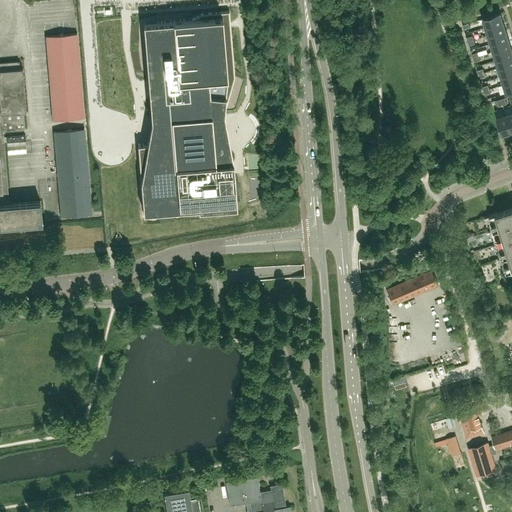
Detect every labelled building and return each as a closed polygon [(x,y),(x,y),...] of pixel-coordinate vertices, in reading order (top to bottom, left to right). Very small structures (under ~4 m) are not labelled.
[(147,142),(138,143),(143,212),(143,215),(161,214),(189,208),(198,207),(235,204),(231,159),(224,113),(234,76),(229,10),(202,13),(192,18),(143,22),(151,119),(147,142)] [(485,26),(503,21),(500,12),(482,18),(485,26)] [(503,21),(485,26),(488,34),(505,29),(503,21)] [(505,29),(488,34),(490,43),(508,37),(505,29)] [(46,35),(52,119),(84,117),(77,33),(46,35)] [(493,51),(511,45),(508,37),(490,43),(493,51)] [(511,50),(511,45),(493,51),(496,59),(511,54),(511,50)] [(511,54),(496,59),(498,68),(511,63),(511,54)] [(0,226),(42,223),(40,201),(9,204),(4,130),(25,128),(23,111),(26,111),(22,67),(20,67),(19,60),(0,61),(0,226)] [(511,63),(498,68),(501,76),(511,72),(511,63)] [(511,81),(511,72),(501,76),(503,84),(511,81)] [(511,90),(511,81),(503,84),(506,92),(511,90)] [(502,134),(511,132),(505,114),(496,117),(502,134)] [(91,213),(84,129),(54,131),(61,215),(91,213)] [(511,269),(511,207),(486,216),(504,272),(511,269)] [(393,303),(438,284),(432,270),(387,289),(393,303)] [(394,380),(395,389),(404,388),(404,379),(394,380)] [(484,433),(478,414),(486,412),(482,401),(457,409),(466,439),(484,433)] [(497,451),(496,449),(509,445),(508,444),(511,443),(511,429),(492,436),(494,443),(489,445),(487,441),(468,447),(473,462),(476,461),(480,473),(492,470),(489,457),(492,456),(491,453),(497,451)] [(454,435),(447,438),(452,455),(459,452),(454,435)] [(285,507),(282,488),(282,484),(282,483),(269,485),(269,486),(262,487),(263,491),(260,491),(257,477),(226,482),(230,506),(246,503),(247,511),(290,511),(290,505),(289,505),(289,506),(285,507)] [(200,511),(199,504),(198,500),(198,498),(190,500),(189,488),(164,492),(167,511),(200,511)]
